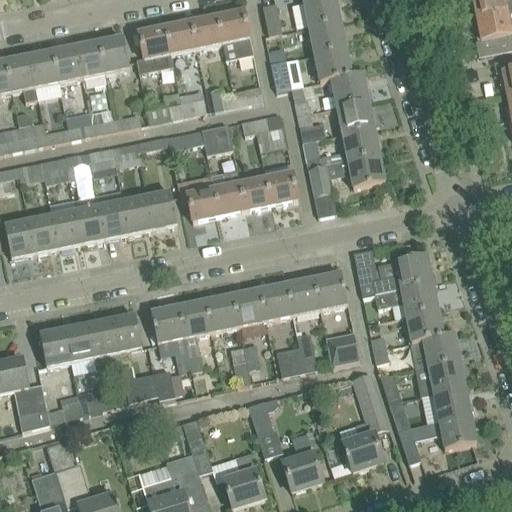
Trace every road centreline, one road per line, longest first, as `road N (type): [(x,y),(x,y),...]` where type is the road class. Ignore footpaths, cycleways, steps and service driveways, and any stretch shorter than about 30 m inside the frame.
road 1 (residential): [(0,303),(462,211)]
road 2 (unclassified): [(462,211),(383,0)]
road 3 (residential): [(0,35),(171,0)]
road 4 (unclassified): [(511,368),(462,211)]
road 5 (unclassified): [(511,471),(389,511)]
